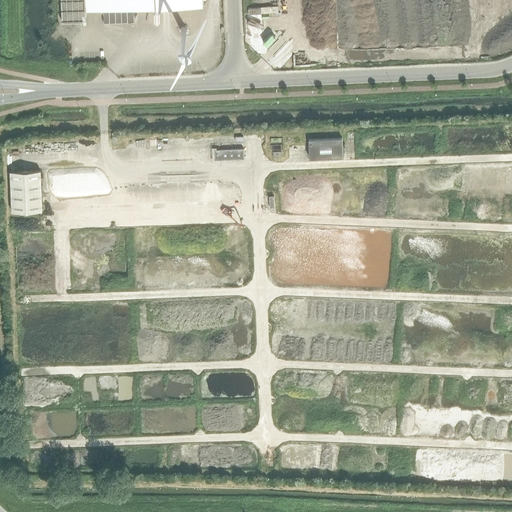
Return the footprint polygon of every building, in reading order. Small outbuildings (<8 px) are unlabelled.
[(203,0),(61,0),(62,23),(83,22),(82,15),(86,15),(86,10),(203,5),(203,0)] [(271,34),(263,43),(266,46),(275,37),(271,34)] [(308,139),(309,158),(343,157),(342,138),(308,139)] [(214,150),(214,160),(244,159),(244,149),(214,150)] [(12,212),(42,211),(40,170),(10,172),(12,212)]
